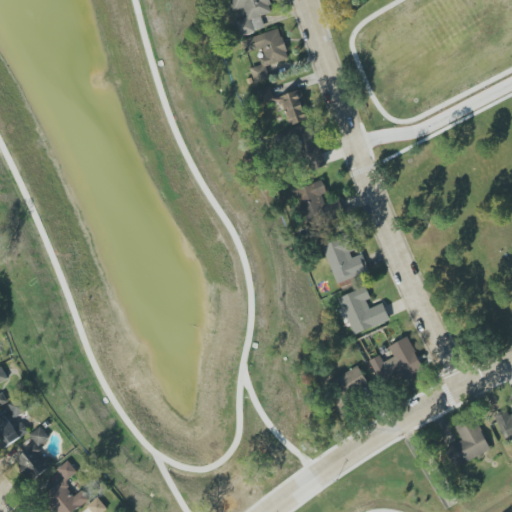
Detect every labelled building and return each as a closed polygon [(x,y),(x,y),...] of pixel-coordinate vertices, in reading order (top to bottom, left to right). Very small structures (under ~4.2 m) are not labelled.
[(229,0),(233,11),(243,8),(246,18),(235,21),(240,36),(265,29),(261,16),(272,13),(268,0),(229,0)] [(289,60),(280,29),(242,40),(246,53),(262,48),(265,57),(259,59),(261,66),(252,69),(256,82),(270,78),(266,66),(289,60)] [(275,101),(270,87),(258,91),(262,105),(275,101)] [(292,126),(310,117),(297,90),(279,98),(292,126)] [(345,214),(340,199),(325,203),(322,194),(327,193),(323,181),(296,189),(306,225),(345,214)] [(336,283),(369,272),(363,254),(356,256),(349,236),(323,245),(336,283)] [(339,298),(353,335),(390,321),(384,303),(372,307),(365,288),(339,298)] [(424,369),(408,337),(389,346),(394,357),(384,362),(380,355),(370,360),(384,388),(424,369)] [(345,403),(371,387),(358,366),(331,382),(345,403)] [(0,393),(0,407),(9,404),(4,392),(0,393)] [(30,433),(23,422),(15,427),(11,420),(25,412),(18,400),(4,408),(8,415),(0,420),(0,439),(5,448),(30,433)] [(511,412),(497,419),(506,441),(511,438),(511,412)] [(491,452),(477,418),(456,426),(462,441),(447,448),(455,467),(491,452)] [(50,437),(40,427),(30,436),(40,447),(50,437)] [(33,444),(16,464),(36,482),(53,462),(33,444)] [(74,511),(90,500),(83,490),(76,495),(66,482),(78,473),(69,461),(58,469),(65,479),(44,495),(56,511),(74,511)] [(98,511),(105,507),(98,498),(88,506),(92,511),(98,511)]
